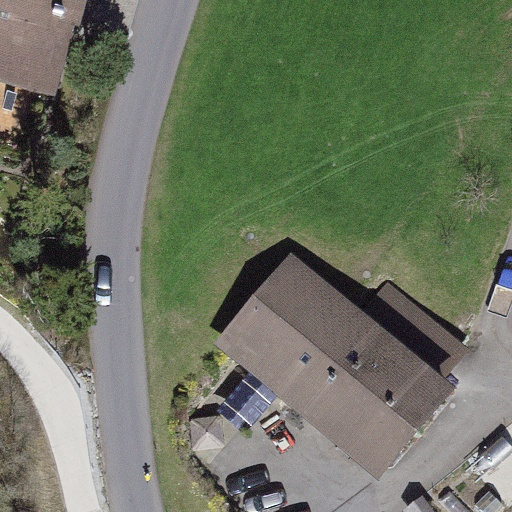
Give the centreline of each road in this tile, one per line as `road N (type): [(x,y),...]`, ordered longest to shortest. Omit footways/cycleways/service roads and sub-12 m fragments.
road 1 (residential): [(139,511),(114,232),(124,163),(169,0)]
road 2 (track): [(0,324),(35,362),(60,409),(86,511)]
